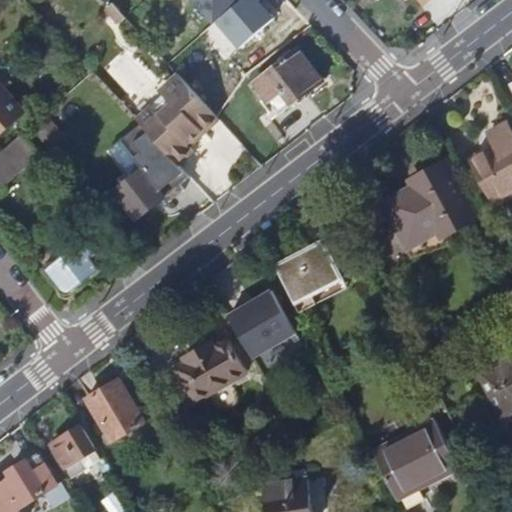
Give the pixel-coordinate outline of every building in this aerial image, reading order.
[(196,0),(219,25),(221,23),(246,1),(245,0),(196,0)] [(246,0),(246,1),(221,23),(244,49),(278,20),(260,0),(246,0)] [(121,24),(129,17),(116,2),(108,9),(121,24)] [(302,50),(258,81),(270,99),(284,90),(294,104),(325,82),(302,50)] [(221,119),(208,105),(179,73),(163,87),(163,96),(171,104),(159,115),(151,107),(137,120),(139,123),(179,166),(194,151),(188,144),(203,131),(205,133),(221,119)] [(0,137),(29,111),(0,79),(0,137)] [(179,166),(139,123),(121,140),(145,166),(113,192),(137,222),(167,199),(181,187),(191,179),(179,166)] [(475,161),(497,200),(511,191),(511,128),(509,123),(483,139),(491,151),(475,161)] [(24,134),(0,154),(0,181),(4,186),(41,154),(24,134)] [(391,206),(414,247),(441,232),(444,237),(479,218),(449,163),(425,176),(429,185),(391,206)] [(181,187),(167,199),(171,204),(186,192),(181,187)] [(511,191),(497,200),(501,207),(511,200),(511,191)] [(280,267),(304,314),(319,306),(315,297),(347,281),(328,242),(280,267)] [(64,258),(47,271),(66,296),(70,296),(102,271),(92,258),(96,255),(88,245),(66,261),(64,258)] [(247,309),(232,318),(257,360),(300,334),(275,293),(263,300),(262,304),(251,310),(247,309)] [(263,300),(247,309),(251,310),(262,304),(263,300)] [(192,365),(176,374),(193,403),(197,400),(199,404),(213,395),(218,403),(220,405),(222,407),(226,410),(230,410),(234,409),(237,407),(240,404),(242,401),(241,397),(240,393),(239,390),(234,383),(252,372),(234,341),(221,349),(218,343),(189,360),(192,365)] [(511,355),(482,369),(508,420),(511,417),(511,355)] [(91,401),(117,445),(151,425),(125,380),(91,401)] [(434,421),(373,452),(398,500),(458,469),(434,421)] [(57,449),(69,470),(100,451),(87,431),(57,449)] [(4,479),(0,481),(0,511),(24,511),(52,493),(62,509),(78,499),(68,483),(62,487),(44,458),(33,464),(32,462),(13,474),(18,481),(9,486),(4,479)] [(265,488),(269,511),(314,511),(310,481),(265,488)]
